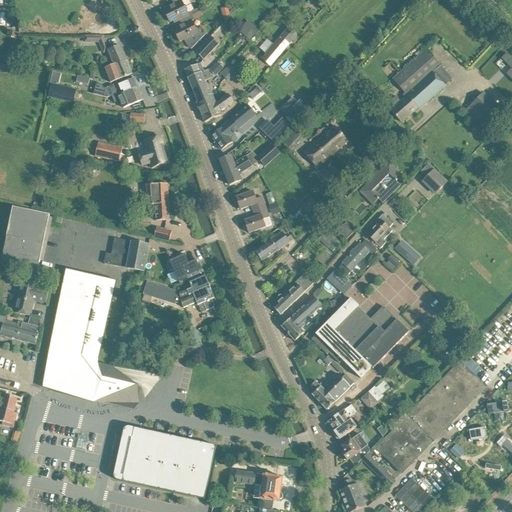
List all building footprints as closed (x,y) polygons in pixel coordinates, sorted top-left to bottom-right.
[(197,17),(194,10),(188,14),(181,1),(182,0),(170,0),(173,2),(174,5),(163,10),(170,23),(173,21),(174,23),(176,28),(191,20),(197,17)] [(192,49),(206,34),(202,27),(196,30),(191,20),(176,28),(173,30),(180,42),(185,40),(187,45),(192,49)] [(269,49),(278,57),(297,35),(288,27),(269,49)] [(253,30),(246,38),(251,42),(258,35),(253,30)] [(209,36),(194,52),(202,59),(217,44),(209,36)] [(114,65),(105,69),(106,71),(109,79),(111,83),(116,81),(123,78),(132,74),(126,60),(120,46),(111,50),(110,50),(108,51),(109,51),(114,65)] [(445,86),(453,79),(426,49),(392,79),(405,94),(403,95),(405,98),(401,102),(396,97),(390,102),(395,107),(391,110),(401,123),(418,108),(419,109),(445,86)] [(511,60),(505,55),(500,60),(511,70),(506,75),(511,80),(511,60)] [(218,63),(209,71),(216,77),(224,70),(218,63)] [(209,70),(204,72),(201,64),(185,70),(188,78),(193,92),(206,86),(204,82),(213,78),(209,70)] [(229,65),(220,75),(227,81),(236,71),(229,65)] [(90,79),(78,76),(76,82),(88,85),(90,79)] [(124,92),(125,93),(137,87),(138,87),(134,79),(119,85),(118,83),(104,89),(102,85),(97,83),(94,95),(108,98),(112,96),(123,91),(124,92)] [(50,84),(47,97),(71,103),(74,90),(50,84)] [(216,104),(210,91),(208,92),(206,86),(193,92),(196,97),(198,102),(197,103),(200,111),(216,105),(216,104)] [(123,91),(112,96),(115,103),(120,100),(123,108),(130,105),(133,104),(143,100),(137,87),(125,93),(124,92),(123,91)] [(481,126),(498,109),(483,93),(465,111),(481,126)] [(230,95),(216,104),(216,105),(200,111),(205,122),(221,115),(220,112),(231,105),(234,101),(230,95)] [(288,103),(282,109),(293,121),(309,105),(302,98),(298,103),(293,108),(288,103)] [(221,128),(211,136),(221,151),(232,143),(228,137),(233,133),(234,134),(237,131),(238,132),(238,131),(237,130),(239,129),(256,116),(255,116),(248,107),(248,106),(231,119),(232,119),(233,120),(222,128),(221,128)] [(144,123),(145,115),(131,113),(130,122),(144,123)] [(274,127),(266,136),(274,143),(290,126),(282,118),(274,126),(274,127)] [(317,168),(348,142),(335,127),(304,153),(317,168)] [(168,163),(160,137),(144,141),(147,151),(138,154),(142,165),(150,163),(151,168),(168,163)] [(98,142),(95,157),(119,163),(122,148),(98,142)] [(257,157),(256,158),(258,159),(265,167),(280,154),(271,144),(257,157)] [(231,156),(220,161),(229,185),(241,181),(239,175),(252,167),(250,164),(258,159),(256,158),(257,157),(253,153),(246,157),(234,165),(234,164),(231,156)] [(70,158),(66,177),(81,180),(85,161),(70,158)] [(401,186),(397,181),(402,176),(389,164),(380,173),(378,171),(368,180),(370,182),(361,192),(373,204),(378,199),(383,204),(401,186)] [(446,183),(434,170),(423,182),(435,194),(446,183)] [(169,205),(168,184),(146,185),(147,206),(155,205),(156,221),(169,220),(169,205)] [(265,207),(261,198),(256,200),(253,192),(236,198),(237,201),(235,202),(238,210),(240,209),(240,210),(251,206),(253,212),(265,207)] [(305,202),(301,206),(303,208),(309,214),(313,209),(305,202)] [(270,206),(269,206),(271,214),(281,211),(278,203),(275,204),(270,206)] [(245,222),(242,223),(245,231),(248,230),(249,233),(258,230),(266,227),(272,225),(269,218),(265,207),(253,212),(255,217),(244,221),(245,222)] [(0,264),(37,273),(49,215),(13,208),(6,237),(11,238),(8,254),(0,256),(0,264)] [(384,240),(392,231),(389,228),(393,224),(383,215),(375,223),(377,225),(368,236),(375,242),(381,248),(386,242),(384,240)] [(346,222),(337,231),(346,240),(355,231),(346,222)] [(169,242),(172,232),(156,228),(154,238),(169,242)] [(327,231),(319,240),(333,252),(341,243),(327,231)] [(283,232),(271,240),(255,250),(262,261),(278,250),(290,242),(289,242),(293,239),(291,235),(287,238),(283,232)] [(144,272),(149,245),(114,239),(111,254),(106,253),(104,264),(144,272)] [(361,261),(369,252),(373,256),(377,251),(365,240),(362,245),(361,244),(338,268),(347,276),(357,266),(364,272),(370,264),(366,261),(364,263),(361,261)] [(401,243),(395,249),(413,265),(419,259),(401,243)] [(304,247),(299,252),(304,256),(309,251),(304,247)] [(185,255),(169,261),(179,283),(203,272),(197,260),(189,264),(185,255)] [(42,381),(41,384),(51,390),(54,385),(90,393),(103,402),(134,409),(139,386),(112,379),(109,379),(109,376),(111,366),(110,366),(108,366),(127,283),(68,270),(57,316),(42,381)] [(154,279),(156,274),(147,271),(145,276),(154,279)] [(335,271),(327,280),(344,296),(352,287),(335,271)] [(296,300),(314,283),(305,274),(295,283),(297,285),(284,297),(282,296),(280,296),(278,297),(278,300),(280,301),(273,308),(280,315),(295,301),(296,301),(296,300)] [(214,298),(204,275),(195,279),(190,282),(192,287),(179,293),(148,283),(144,293),(178,303),(178,300),(180,300),(183,307),(196,302),(198,305),(204,303),(207,310),(213,308),(214,305),(212,299),(214,298)] [(45,304),(48,290),(37,287),(38,283),(22,279),(14,312),(21,314),(30,316),(34,300),(40,301),(40,302),(45,304)] [(299,327),(312,314),(321,306),(314,298),(282,327),(295,341),(304,333),(299,327)] [(348,344),(370,321),(357,308),(358,307),(351,300),(312,339),(327,354),(328,353),(343,339),(348,344)] [(373,369),(411,331),(385,306),(370,321),(348,344),(343,339),(328,353),(339,363),(342,360),(361,379),(371,368),(373,369)] [(38,333),(39,327),(38,327),(40,320),(41,320),(30,317),(28,324),(23,323),(21,329),(20,329),(17,340),(36,345),(39,334),(38,333)] [(461,321),(457,327),(461,330),(465,324),(461,321)] [(17,340),(20,329),(4,324),(1,336),(17,340)] [(328,366),(333,361),(328,356),(323,361),(328,366)] [(395,480),(483,387),(456,361),(373,449),(397,471),(392,476),(395,480)] [(328,409),(350,387),(354,384),(345,375),(342,378),(337,373),(324,386),(321,383),(319,385),(317,383),(317,382),(316,382),(310,387),(316,392),(313,395),(327,410),(328,410),(329,409),(328,409)] [(375,386),(369,392),(375,400),(378,402),(384,396),(382,394),(375,386)] [(13,414),(15,408),(17,398),(5,395),(3,404),(1,404),(0,408),(0,421),(3,422),(2,425),(13,428),(17,415),(13,414)] [(507,402),(487,405),(488,415),(494,414),(503,412),(509,412),(507,402)] [(357,427),(351,418),(357,414),(351,405),(344,410),(328,422),(335,432),(334,432),(334,435),(337,439),(339,440),(340,440),(357,427)] [(396,409),(396,410),(396,412),(397,413),(397,414),(399,414),(400,414),(401,414),(402,413),(403,413),(404,411),(404,410),(404,409),(403,407),(402,407),(401,406),(400,406),(398,406),(397,407),(396,408),(396,409)] [(484,427),(469,430),(471,440),(486,437),(484,427)] [(135,428),(123,482),(204,499),(216,446),(135,428)] [(346,460),(347,461),(349,459),(355,466),(371,451),(367,446),(368,446),(359,434),(352,439),(350,440),(342,446),(346,450),(341,453),(343,455),(342,457),(344,460),(346,460)] [(511,444),(507,440),(503,445),(511,454),(511,444)] [(454,444),(447,451),(459,462),(462,458),(455,451),(458,448),(454,444)] [(361,461),(373,472),(379,465),(367,455),(361,461)] [(486,463),(485,468),(500,471),(501,467),(486,463)] [(283,495),(281,493),(283,478),(237,471),(235,481),(235,483),(263,486),(261,500),(269,501),(279,502),(280,500),(282,498),(283,495)] [(420,502),(424,506),(432,499),(413,478),(395,495),(403,504),(405,502),(411,508),(414,505),(411,502),(415,498),(419,502),(420,502)] [(352,511),(367,507),(358,484),(353,486),(351,480),(351,479),(342,483),(342,484),(344,489),(340,491),(347,511),(352,511)]
